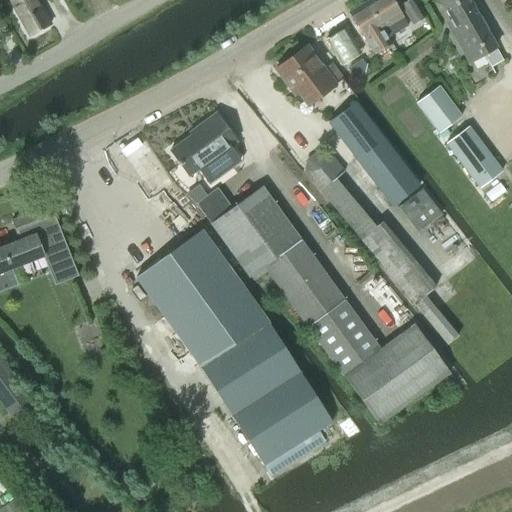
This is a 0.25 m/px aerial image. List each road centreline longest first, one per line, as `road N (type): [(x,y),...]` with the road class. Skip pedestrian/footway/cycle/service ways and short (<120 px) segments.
road 1 (tertiary): [(0,175),(331,0)]
road 2 (residential): [(0,81),(142,0)]
